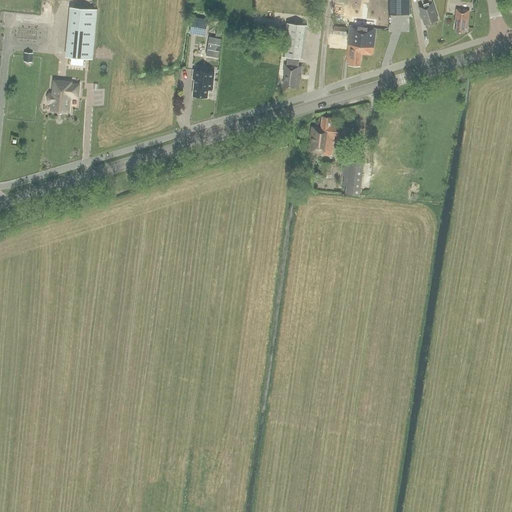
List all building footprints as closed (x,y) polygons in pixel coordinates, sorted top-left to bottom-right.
[(410,14),(409,0),(388,0),(389,14),(410,14)] [(424,24),(438,20),(431,0),(421,0),(423,5),(419,6),(424,24)] [(98,10),(70,7),(65,57),(93,60),(98,10)] [(467,28),(469,11),(456,9),(455,23),(457,23),(456,32),(455,32),(455,33),(464,34),(464,33),(465,28),(467,28)] [(190,34),(205,36),(208,20),(193,17),(190,34)] [(302,59),(306,25),(286,23),(282,57),(287,57),(286,64),(284,64),(284,73),(285,73),(284,86),(299,88),(301,66),(298,66),(299,59),(302,59)] [(334,35),(346,36),(347,27),(335,26),(334,35)] [(373,54),(376,30),(373,30),(373,29),(350,26),(347,62),(350,62),(350,65),(360,66),(361,53),(373,54)] [(210,36),(206,56),(219,58),(223,39),(210,36)] [(193,96),(207,97),(208,91),(213,92),(215,73),(195,70),(194,79),(195,80),(193,96)] [(80,100),(81,84),(73,84),(73,82),(53,80),(52,94),(50,94),(48,97),(47,102),(49,104),(51,105),(50,111),(70,113),(72,99),(80,100)] [(338,137),(339,127),(334,127),(335,121),(332,121),(332,118),(323,116),(321,128),(312,127),(309,151),(316,152),(316,154),(332,156),(334,136),(338,137)] [(331,178),(333,163),(320,162),(318,176),(331,178)] [(361,196),(364,164),(349,162),(346,194),(361,196)]
